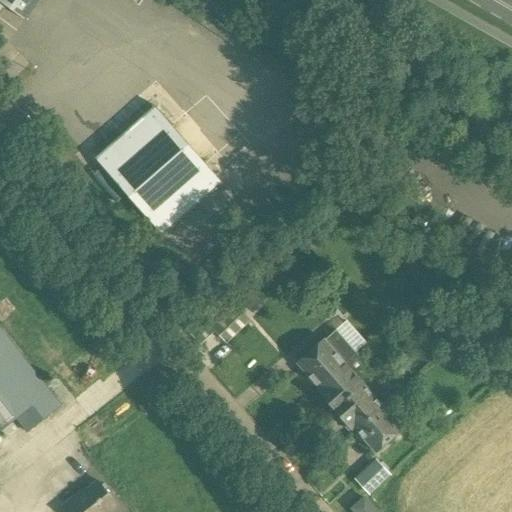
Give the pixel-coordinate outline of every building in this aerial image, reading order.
[(24,20),(39,0),(0,0),(0,12),(5,6),(24,20)] [(438,319),(419,297),(402,312),(420,334),(438,319)] [(235,307),(214,328),(226,341),(247,320),(235,307)] [(26,432),(59,406),(0,331),(0,430),(15,418),(26,432)] [(326,341),(324,339),(297,363),(316,385),(354,352),(336,332),(326,341)] [(354,352),(316,385),(319,388),(317,390),(334,409),(363,383),(373,374),(354,352)] [(447,354),(421,376),(429,385),(455,363),(447,354)] [(380,402),(363,383),(334,409),(351,429),(353,428),(355,430),(402,388),(396,382),(380,396),(383,399),(380,402)] [(410,398),(402,388),(355,430),(375,452),(403,428),(391,415),(410,398)] [(375,461),(353,481),(368,497),(388,478),(375,461)] [(76,494),(63,505),(68,511),(108,511),(116,506),(96,481),(77,496),(76,494)] [(378,511),(364,496),(350,509),(352,511),(378,511)]
